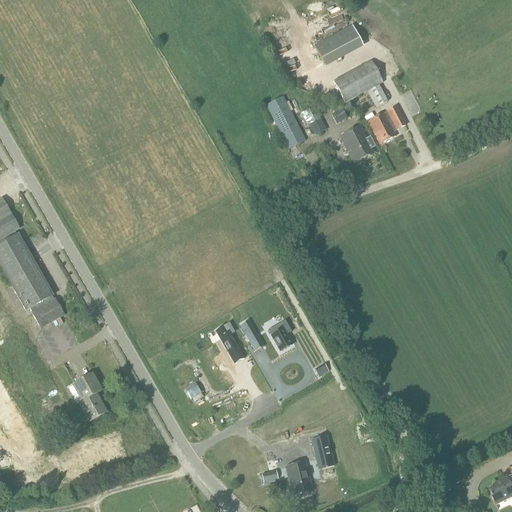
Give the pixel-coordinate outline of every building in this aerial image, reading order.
[(330,21),(331,25),(344,20),(341,12),(316,21),(317,26),(330,21)] [(314,47),(323,65),(361,45),(352,27),(314,47)] [(333,82),(345,104),(383,84),(371,62),(333,82)] [(367,93),(376,109),(388,102),(379,86),(367,93)] [(284,97),(266,107),(288,151),(306,141),(284,97)] [(384,115),(368,123),(379,146),(396,137),(393,131),(396,130),(396,131),(406,126),(396,108),(387,113),(387,114),(385,115),(384,115)] [(342,110),(331,116),(336,126),(347,120),(342,110)] [(321,120),(309,126),(315,137),(326,131),(321,120)] [(361,127),(340,138),(353,165),(374,154),(372,149),(375,148),(370,138),(367,140),(361,127)] [(0,245),(16,236),(14,232),(19,230),(2,201),(0,201),(0,245)] [(0,266),(26,312),(30,310),(52,297),(53,297),(52,296),(18,237),(18,236),(17,236),(17,237),(0,246),(0,266)] [(55,301),(54,302),(52,298),(30,311),(32,314),(41,329),(63,316),(55,301)] [(0,337),(9,333),(0,315),(0,337)] [(248,322),(240,326),(255,353),(263,348),(248,322)] [(285,322),(268,332),(271,337),(280,353),(292,346),(286,336),(291,333),(285,322)] [(231,334),(221,340),(237,366),(246,360),(231,334)] [(314,371),(319,378),(329,373),(324,365),(314,371)] [(218,366),(205,374),(211,385),(213,385),(217,391),(229,384),(218,366)] [(96,395),(101,393),(91,376),(73,387),(82,402),(79,404),(90,422),(106,413),(96,395)] [(264,395),(274,436),(297,430),(287,389),(264,395)] [(245,398),(250,425),(261,423),(256,396),(245,398)] [(24,459),(36,479),(49,472),(19,421),(9,427),(0,411),(0,420),(2,419),(5,425),(0,428),(19,461),(24,459)] [(220,429),(217,412),(210,413),(212,430),(220,429)] [(326,438),(311,442),(319,472),(334,468),(326,438)] [(366,471),(378,467),(376,461),(364,465),(366,471)] [(293,497),(313,492),(305,463),(285,469),(293,497)] [(496,487),(489,490),(496,506),(511,499),(511,487),(507,478),(495,484),(496,487)]
